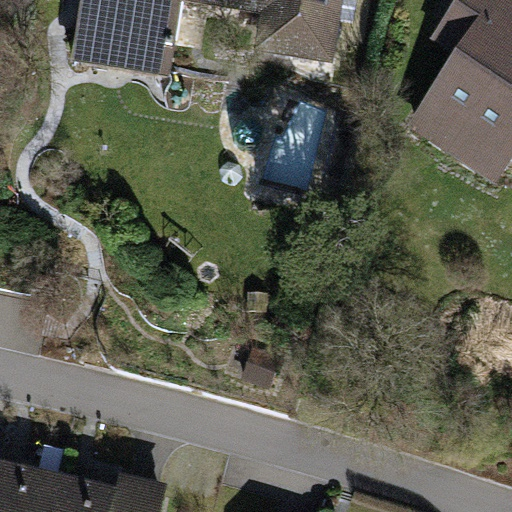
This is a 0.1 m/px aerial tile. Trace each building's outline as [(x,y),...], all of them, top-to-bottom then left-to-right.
[(345,0),(85,0),(73,71),(175,87),(189,6),(263,18),(257,55),(334,67),(345,0)] [(511,0),(463,0),(431,47),(459,63),(410,133),(498,188),(511,169),(511,0)] [(0,243),(0,290),(27,298),(38,252),(0,243)] [(269,296),(249,296),(249,314),(269,315),(269,296)] [(285,359),(256,349),(244,386),(273,395),(285,359)] [(0,511),(58,511),(64,483),(0,469),(0,511)] [(120,495),(64,483),(58,511),(166,511),(170,492),(123,482),(120,495)]
